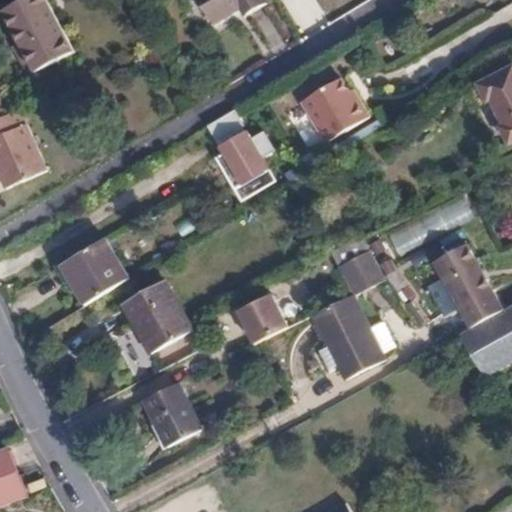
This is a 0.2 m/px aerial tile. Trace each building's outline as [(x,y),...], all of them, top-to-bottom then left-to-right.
[(19,0),(2,9),(13,29),(20,40),(14,43),(12,44),(29,79),(39,74),(36,69),(73,50),(46,0),(19,0)] [(265,3),(263,0),(199,0),(212,21),(238,5),(245,16),(265,3)] [(20,40),(13,29),(8,31),(14,43),(20,40)] [(511,140),(511,68),(480,85),(488,101),(492,98),(503,122),(499,123),(509,142),(511,140)] [(347,94),(339,80),(300,103),(324,144),(367,118),(356,101),(352,103),(347,94)] [(347,94),(352,103),(356,101),(351,91),(347,94)] [(0,168),(32,151),(14,112),(20,108),(5,114),(0,116),(0,168)] [(278,185),(249,132),(210,153),(239,206),(278,185)] [(32,151),(0,168),(0,189),(41,172),(32,151)] [(381,237),(393,260),(476,218),(463,194),(381,237)] [(58,266),(81,306),(126,280),(102,239),(58,266)] [(506,308),(470,242),(434,262),(471,328),(506,308)] [(341,269),(354,296),(383,282),(370,255),(341,269)] [(192,332),(162,280),(120,305),(134,329),(129,332),(143,358),(192,332)] [(240,313),(257,346),(290,329),(273,296),(240,313)] [(387,361),(354,296),(314,317),(329,347),(339,366),(347,381),(387,361)] [(471,328),(459,335),(486,379),(510,366),(507,362),(511,359),(511,305),(506,308),(471,328)] [(328,371),(339,366),(329,347),(319,352),(328,371)] [(177,387),(142,405),(165,450),(200,431),(177,387)] [(14,448),(0,453),(0,507),(32,495),(14,448)] [(352,511),(347,503),(331,511),(352,511)]
